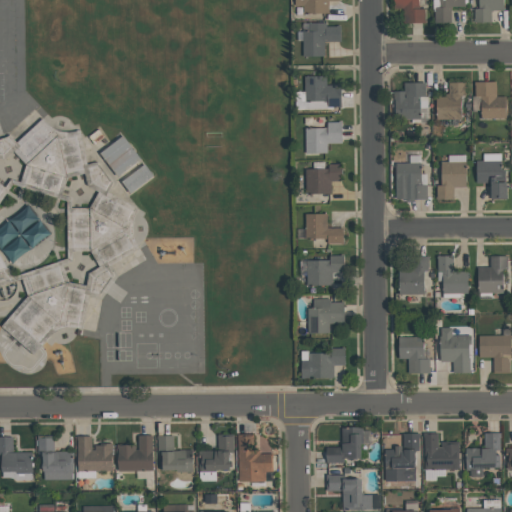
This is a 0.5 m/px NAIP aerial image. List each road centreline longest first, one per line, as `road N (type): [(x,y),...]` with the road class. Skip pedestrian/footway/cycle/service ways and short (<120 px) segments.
road 1 (residential): [(0,408),(511,403)]
road 2 (residential): [(372,0),(376,405)]
road 3 (residential): [(373,53),(511,51)]
road 4 (residential): [(375,229),(511,226)]
